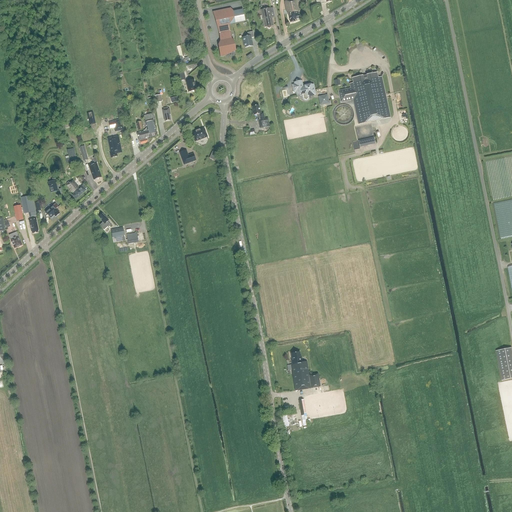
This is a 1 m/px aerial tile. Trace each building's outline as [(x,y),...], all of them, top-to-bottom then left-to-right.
[(295,20),(300,19),(299,15),(298,15),(298,12),(299,12),(296,0),(294,0),(284,2),(286,12),(287,12),(287,14),(288,14),(290,23),(295,22),(295,20)] [(275,18),(273,11),(273,7),(261,10),(264,28),(266,27),(269,29),(271,26),(273,26),(271,18),(275,18)] [(221,46),(219,46),(219,45),(218,45),(221,56),(225,56),(224,52),(235,50),(234,42),(233,42),(233,43),(232,43),(228,25),(245,22),(243,10),(230,12),(230,8),(213,12),(213,13),(218,27),(219,27),(221,46)] [(243,38),(245,48),(253,46),(251,38),(254,38),(253,32),(247,33),(248,36),(243,38)] [(359,124),(390,118),(381,77),(378,78),(377,73),(352,78),(353,83),(350,84),(351,89),(339,91),(341,102),(353,99),(359,124)] [(188,93),(196,91),(194,80),(186,82),(188,93)] [(296,91),(297,95),(302,94),(303,99),(304,100),(305,100),(306,100),(307,100),(308,99),(308,98),(308,96),(315,95),(313,85),(302,87),(301,81),(295,82),(295,85),(293,85),(294,92),(296,91)] [(318,95),(319,105),(329,104),(327,94),(318,95)] [(252,107),(253,116),(259,114),(260,120),(258,120),(260,128),(269,126),(268,119),(264,119),(263,113),(261,114),(260,109),(259,109),(259,106),(255,106),(255,105),(252,106),(252,107)] [(86,114),(88,119),(90,125),(96,124),(92,112),(86,114)] [(153,114),(143,116),(145,121),(144,121),(146,129),(145,129),(145,130),(143,131),(137,133),(140,145),(148,143),(147,138),(157,136),(153,120),(155,119),(153,114)] [(63,119),(65,128),(72,126),(69,117),(63,119)] [(112,121),(113,122),(114,128),(115,132),(122,131),(122,129),(123,129),(121,119),(112,121)] [(195,142),(207,137),(204,128),(191,133),(195,142)] [(110,152),(111,158),(117,156),(117,154),(122,153),(118,136),(107,139),(110,152)] [(374,137),(358,141),(360,147),(375,144),(374,137)] [(74,148),(67,150),(70,163),(77,161),(74,148)] [(186,150),(179,153),(184,165),(196,160),(193,153),(188,155),(186,150)] [(101,177),(96,163),(88,166),(93,180),(94,180),(95,181),(96,180),(97,179),(101,177)] [(55,181),(48,182),(49,184),(48,184),(49,188),(49,187),(51,193),(57,191),(55,181)] [(73,181),(69,184),(68,182),(66,184),(67,186),(66,186),(71,192),(72,192),(73,194),(72,195),(75,200),(86,191),(82,186),(80,188),(73,181)] [(33,200),(25,201),(28,213),(35,211),(33,200)] [(55,204),(53,206),(45,212),(50,218),(54,215),(55,217),(59,214),(55,209),(58,207),(55,204)] [(100,225),(104,230),(110,225),(107,222),(109,221),(106,218),(102,214),(99,217),(101,220),(103,222),(100,225)] [(37,231),(38,231),(36,220),(29,222),(31,232),(32,232),(33,234),(37,233),(37,231)] [(123,228),(111,230),(113,243),(125,241),(123,228)] [(22,245),(18,237),(16,232),(9,236),(12,243),(13,246),(13,245),(14,248),(18,247),(19,247),(20,246),(21,245),(22,245)] [(137,233),(126,235),(128,245),(139,243),(137,233)] [(502,381),(511,378),(511,352),(511,348),(496,351),(502,381)] [(295,391),(320,387),(318,374),(309,376),(307,362),(302,362),(301,356),(300,356),(300,352),(291,353),(292,360),(291,360),(292,366),(291,366),(295,391)] [(299,400),(302,420),(307,419),(304,399),(299,400)]
